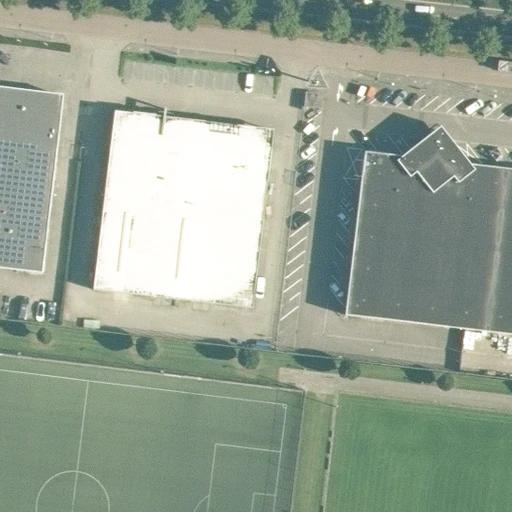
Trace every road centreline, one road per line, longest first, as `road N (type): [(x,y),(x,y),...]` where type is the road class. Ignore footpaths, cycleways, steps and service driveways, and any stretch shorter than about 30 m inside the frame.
road 1 (unclassified): [(0,18),(511,80)]
road 2 (secondary): [(251,0),(511,29)]
